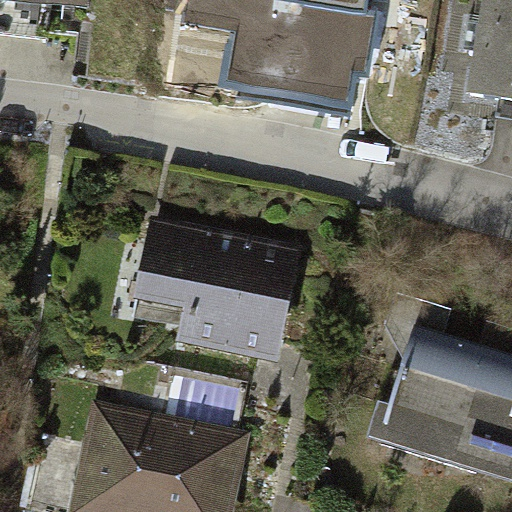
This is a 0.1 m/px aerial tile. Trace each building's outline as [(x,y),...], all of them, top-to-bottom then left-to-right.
[(87,0),(0,0),(0,2),(86,12),(87,0)] [(368,0),(291,0),(366,14),(368,0)] [(511,0),(485,0),(473,89),(511,94),(511,0)] [(307,255),(156,226),(140,308),(195,319),(189,348),(285,367),(307,255)] [(511,353),(410,323),(378,433),(511,472),(511,353)] [(232,511),(247,431),(92,403),(83,450),(40,442),(27,511),(232,511)]
